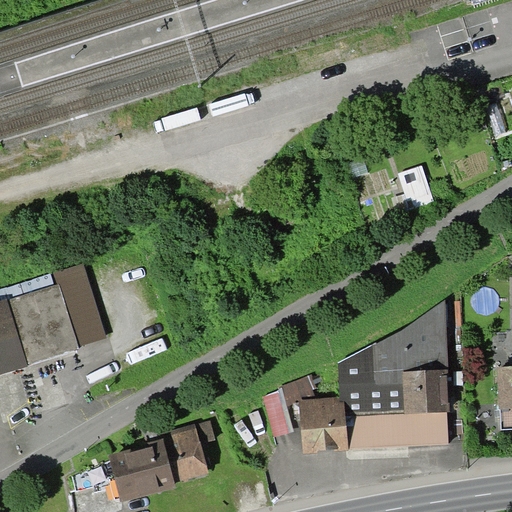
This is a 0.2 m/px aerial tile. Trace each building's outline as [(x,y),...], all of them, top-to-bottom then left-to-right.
[(8,299),(0,301),(0,375),(81,350),(80,348),(108,339),(84,264),(55,273),(59,285),(9,301),(8,299)] [(345,401),(348,450),(449,445),(448,412),(449,412),(446,300),(404,328),(339,362),(340,396),(341,401),(345,401)] [(502,430),(511,429),(511,365),(497,367),(499,409),(501,409),(502,430)] [(283,388),(288,406),(300,401),(300,399),(319,397),(309,375),(280,386),(281,389),(283,388)] [(283,388),(281,389),(263,396),(274,437),(294,431),(288,406),(283,388)] [(341,401),(340,396),(319,397),(300,399),(300,401),(304,453),(348,450),(345,401),(341,401)] [(160,433),(162,438),(164,438),(176,482),(209,472),(201,443),(216,439),(211,421),(196,425),(196,423),(160,433)] [(109,455),(121,502),(177,486),(176,482),(164,438),(162,438),(109,455)] [(107,481),(101,466),(87,471),(93,486),(107,481)]
